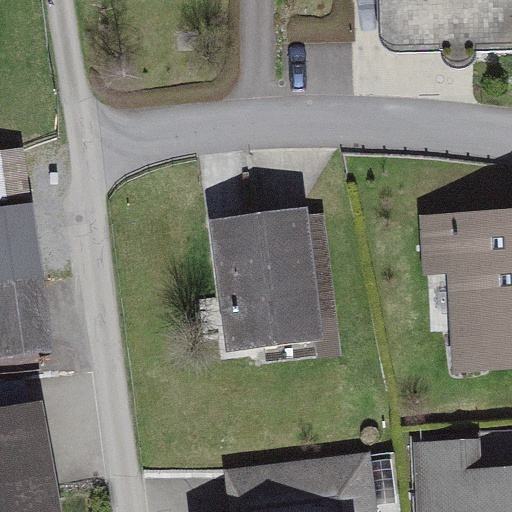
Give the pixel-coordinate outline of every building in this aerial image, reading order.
[(32,220),(0,223),(0,362),(44,358),(32,220)] [(511,227),(437,230),(442,381),(511,378),(511,227)] [(321,228),(203,244),(220,368),(338,352),(321,228)] [(41,511),(28,418),(0,422),(0,511),(41,511)] [(511,511),(511,480),(428,483),(428,511),(511,511)]
